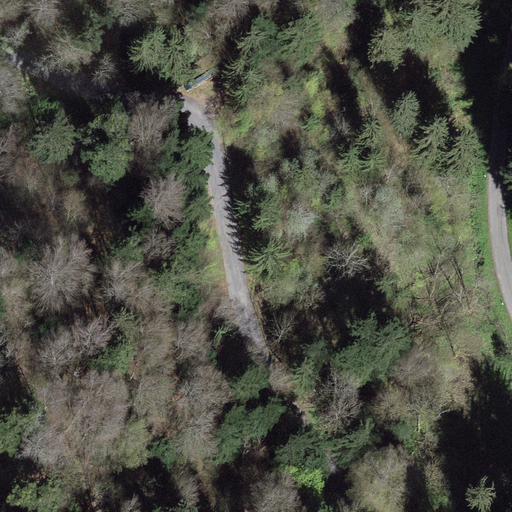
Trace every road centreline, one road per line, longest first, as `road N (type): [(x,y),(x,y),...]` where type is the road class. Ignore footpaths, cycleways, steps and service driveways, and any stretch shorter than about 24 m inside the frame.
road 1 (unclassified): [(365,511),(259,358),(195,119),(157,101),(82,86),(0,49)]
road 2 (unclassified): [(511,67),(499,206),(511,293)]
